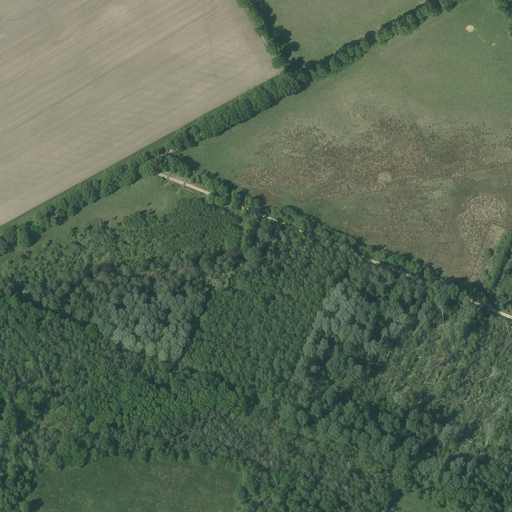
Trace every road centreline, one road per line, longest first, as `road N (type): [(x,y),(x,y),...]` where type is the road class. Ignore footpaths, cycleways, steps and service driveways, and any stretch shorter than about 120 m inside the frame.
road 1 (track): [(141,165),(488,308)]
road 2 (track): [(291,84),(447,0)]
road 3 (track): [(291,84),(141,165)]
road 4 (track): [(141,165),(0,245)]
